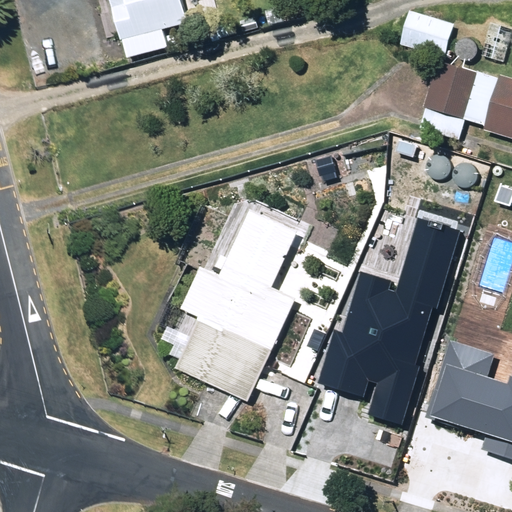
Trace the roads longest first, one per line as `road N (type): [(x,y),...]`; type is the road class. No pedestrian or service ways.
road 1 (residential): [(44,450),(46,417),(0,205)]
road 2 (tertiary): [(44,450),(248,511)]
